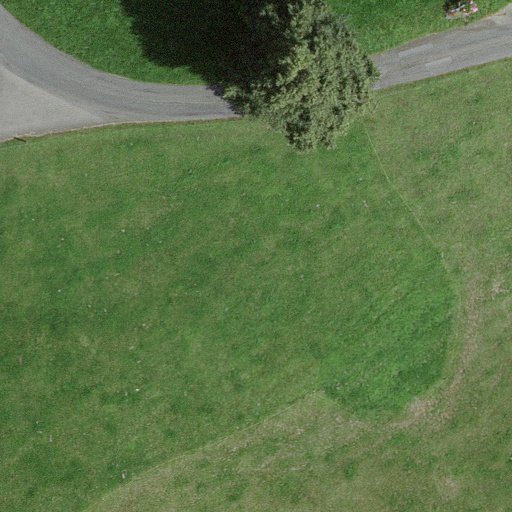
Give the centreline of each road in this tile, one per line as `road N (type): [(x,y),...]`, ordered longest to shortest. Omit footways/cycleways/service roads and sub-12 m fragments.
road 1 (track): [(349,82),(203,108),(76,96),(0,27)]
road 2 (residential): [(511,37),(349,82)]
